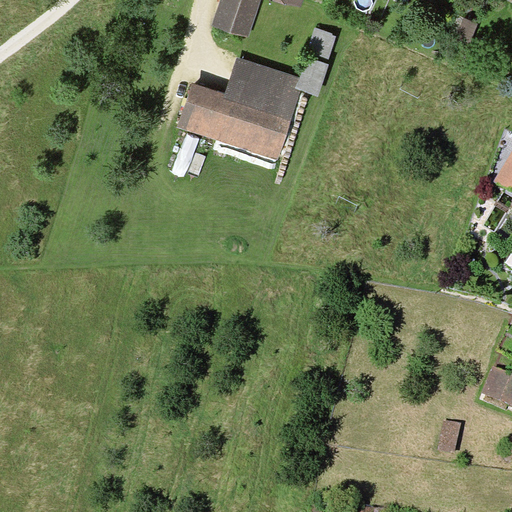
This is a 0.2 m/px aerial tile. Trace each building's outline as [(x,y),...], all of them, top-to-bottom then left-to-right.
[(220,0),(213,23),(244,33),(254,0),(220,0)] [(308,53),(322,58),(330,35),(315,30),(308,53)] [(304,64),(296,86),(311,91),(318,68),(304,64)] [(191,87),(178,125),(273,156),(294,93),(231,72),(222,97),(191,87)] [(511,196),(511,158),(495,186),(511,196)] [(511,379),(494,372),(484,396),(511,407),(511,379)] [(446,425),(440,452),(450,455),(457,427),(446,425)]
